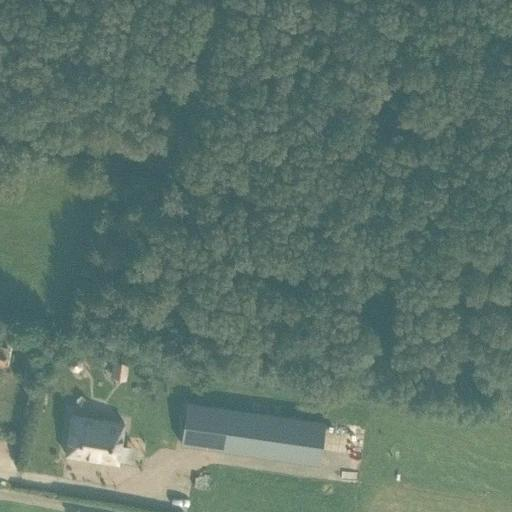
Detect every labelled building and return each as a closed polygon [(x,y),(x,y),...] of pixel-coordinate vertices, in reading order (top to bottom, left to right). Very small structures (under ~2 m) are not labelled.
[(0,327),(0,361),(2,362),(8,329),(0,327)] [(32,379),(37,353),(24,351),(19,377),(32,379)] [(115,361),(113,374),(125,376),(126,363),(115,361)] [(322,425),(188,403),(181,444),(315,466),(322,425)] [(123,422),(71,414),(65,454),(117,462),(123,422)]
